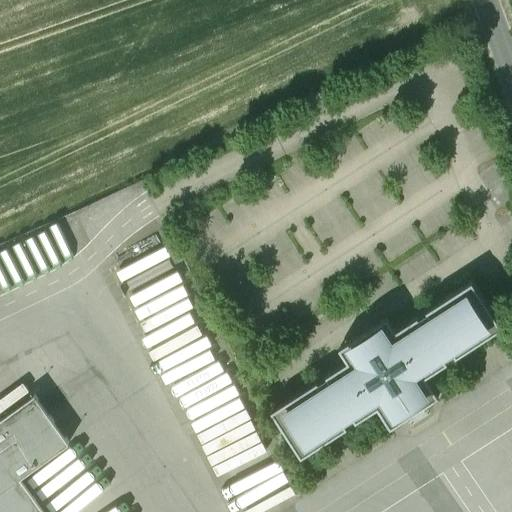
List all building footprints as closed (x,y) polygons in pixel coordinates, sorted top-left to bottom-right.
[(404,281),(435,265),(428,253),(398,269),(404,281)] [(346,362),(270,411),(300,457),(375,408),(388,428),(437,397),(424,377),(500,327),(470,281),(394,331),(385,317),(337,348),(346,362)] [(0,362),(0,386),(14,377),(3,361),(0,362)] [(0,511),(43,511),(18,477),(66,442),(32,395),(0,417),(0,511)] [(285,468),(240,498),(249,511),(261,511),(298,488),(285,468)] [(455,511),(437,478),(388,504),(392,511),(455,511)]
